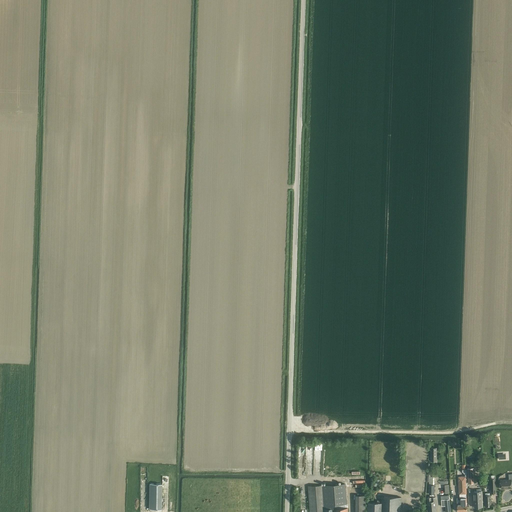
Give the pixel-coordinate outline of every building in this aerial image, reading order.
[(315,475),(315,448),(306,448),(306,475),(315,475)] [(465,476),(459,476),(459,491),(466,490),(466,488),(468,488),(467,476),(467,473),(467,470),(466,470),(466,464),(462,464),(462,467),(462,469),(462,470),(462,472),(465,472),(465,474),(465,476)] [(509,480),(500,480),(501,489),(511,488),(511,482),(511,481),(511,473),(509,474),(509,480)] [(150,484),(149,509),(161,509),(162,484),(150,484)] [(347,511),(347,508),(346,508),(345,484),(323,485),(324,511),(347,511)] [(324,511),(323,485),(308,486),(309,511),(324,511)] [(460,498),(457,498),(457,504),(457,506),(458,511),(467,511),(467,506),(466,500),(466,494),(466,490),(459,491),(460,498)] [(474,492),(474,502),(474,507),(482,507),(481,491),(474,492)] [(447,499),(441,500),(442,506),(445,506),(445,511),(448,511),(451,511),(450,505),(450,499),(449,499),(449,495),(447,495),(447,499)] [(356,496),(355,511),(365,511),(366,496),(356,496)] [(400,511),(401,498),(382,497),(382,503),(368,503),(367,511),(400,511)] [(436,497),(428,497),(428,502),(428,511),(436,511),(436,502),(436,499),(436,497)]
